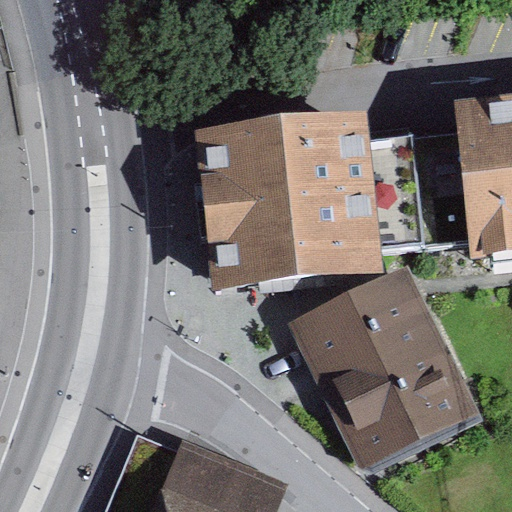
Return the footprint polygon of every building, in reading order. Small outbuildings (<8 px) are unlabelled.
[(511,280),(511,126),(479,130),(495,282),(511,280)] [(391,162),(390,141),(213,157),(226,315),(404,300),(401,262),(482,257),(472,154),(391,162)] [(0,170),(0,283),(14,242),(0,170)] [(425,291),(308,347),(379,495),(496,439),(425,291)] [(294,511),(297,504),(183,462),(164,511),(294,511)]
